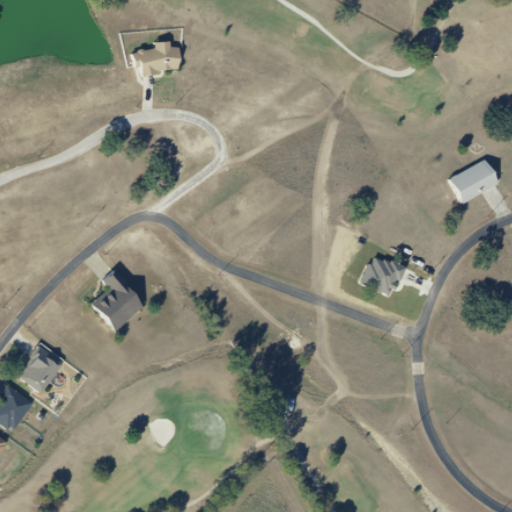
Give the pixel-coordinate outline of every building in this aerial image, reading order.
[(139,57),(148,81),(160,79),(159,75),(167,74),(182,74),(184,52),(176,53),(174,46),(159,47),(159,52),(139,57)] [(449,178),(461,204),(499,186),(487,160),(449,178)] [(106,283),(113,291),(94,309),(117,335),(147,308),(128,287),(131,283),(120,271),(106,283)] [(46,342),(21,379),(48,396),(72,359),(46,342)] [(14,386),(0,408),(0,423),(13,431),(15,427),(21,431),(39,403),(14,386)] [(292,412),(294,399),(274,397),(273,411),(292,412)] [(0,435),(0,464),(13,444),(0,435)]
